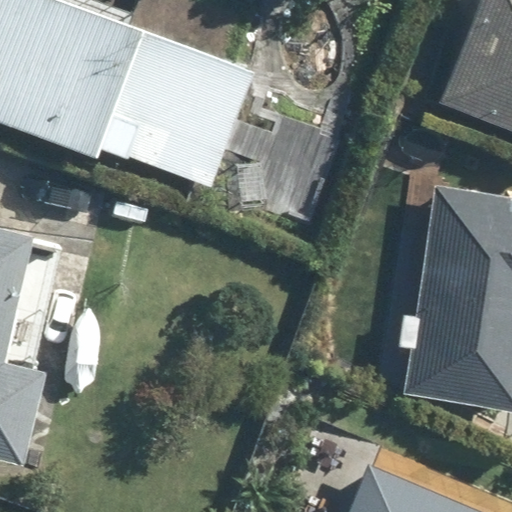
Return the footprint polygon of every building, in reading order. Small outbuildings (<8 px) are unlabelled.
[(0,0),(0,114),(214,189),(260,60),(88,0),(0,0)] [(511,0),(467,0),(429,99),(511,132),(511,0)] [(408,393),(511,404),(511,195),(431,186),(408,393)] [(0,220),(0,456),(30,466),(59,367),(41,361),(76,243),(0,220)] [(474,511),(366,469),(348,511),(474,511)]
